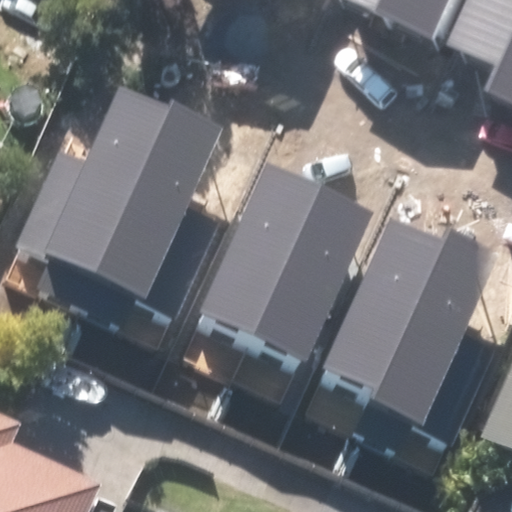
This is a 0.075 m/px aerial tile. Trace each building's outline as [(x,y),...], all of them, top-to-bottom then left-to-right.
[(333,0),(431,44),(450,0),(333,0)] [(511,0),(460,0),(433,56),(511,94),(511,0)] [(65,149),(20,248),(174,319),(218,224),(190,211),(226,132),(127,87),(92,162),(65,149)] [(270,164),(201,315),(303,361),(372,210),(270,164)] [(391,221),(322,372),(425,418),(493,267),(391,221)] [(511,381),(470,478),(511,496),(511,381)] [(15,436),(0,429),(0,511),(79,511),(86,497),(4,462),(15,436)]
